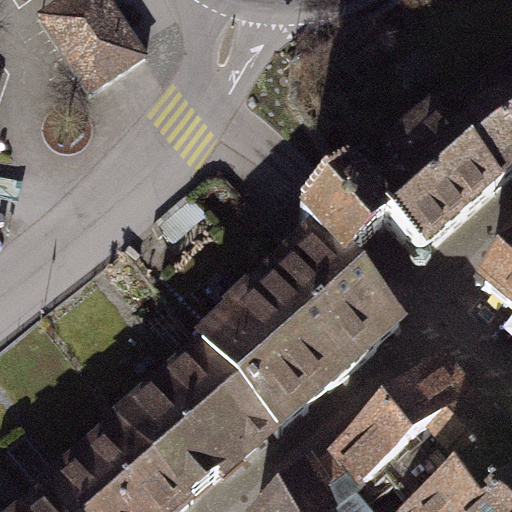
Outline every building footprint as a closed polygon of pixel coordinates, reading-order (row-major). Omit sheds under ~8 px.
[(138,59),(100,0),(60,0),(48,9),(74,49),(85,67),(97,86),(138,59)] [(511,170),(511,71),(489,85),(494,92),(438,131),(428,119),(400,143),(402,147),(403,147),(408,156),(359,196),(357,197),(382,226),(380,227),(410,255),(409,256),(414,260),(417,255),(490,190),(511,170)] [(357,197),(359,196),(342,176),(337,180),(319,198),(293,223),(310,243),(309,244),(334,273),(341,267),(365,243),(380,227),(382,226),(357,197)] [(197,350),(272,436),(379,341),(388,334),(390,335),(395,330),(389,322),(387,323),(341,267),(334,273),(309,244),(299,253),(293,259),(267,284),(260,276),(198,336),(191,343),(197,350)] [(479,281),(475,286),(487,296),(511,316),(511,253),(483,285),(479,281)] [(117,427),(183,503),(266,432),(270,437),(272,436),(197,350),(196,351),(200,356),(117,427)] [(467,405),(437,370),(310,478),(312,482),(334,511),(414,511),(503,444),(467,405)] [(35,499),(45,511),(172,511),(183,503),(117,427),(35,499)] [(478,511),(511,486),(511,452),(503,444),(414,511),(478,511)] [(334,511),(312,482),(277,511),(334,511)] [(511,511),(511,486),(478,511),(511,511)] [(16,511),(45,511),(35,499),(16,511)]
